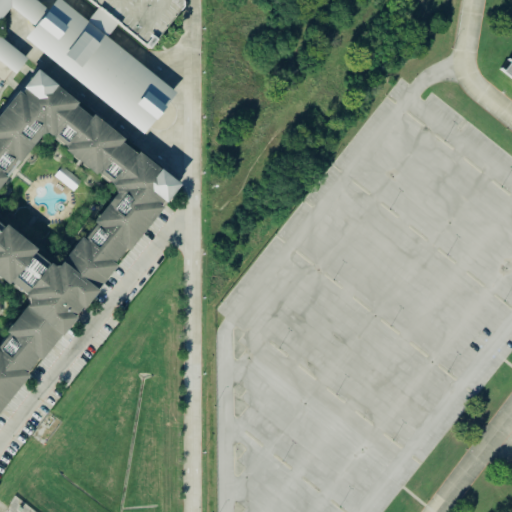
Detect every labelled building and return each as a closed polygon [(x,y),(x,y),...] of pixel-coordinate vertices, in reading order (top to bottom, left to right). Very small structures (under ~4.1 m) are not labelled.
[(0,0),(0,61),(15,74),(27,59),(0,36),(0,20),(11,7),(34,26),(48,10),(35,0),(0,0)] [(59,0),(55,0),(48,10),(34,26),(24,39),(143,134),(176,93),(106,37),(86,21),(59,0)] [(138,12),(147,18),(153,11),(144,4),(138,12)] [(86,21),(97,7),(116,23),(106,37),(86,21)] [(146,32),(138,26),(133,33),(141,39),(146,32)] [(511,511),(511,80),(502,73),(509,62),(511,64),(511,511)] [(0,113),(36,68),(177,179),(0,399),(0,113)] [(511,76),(476,107),(511,150),(511,76)] [(33,511),(16,499),(6,511),(33,511)]
